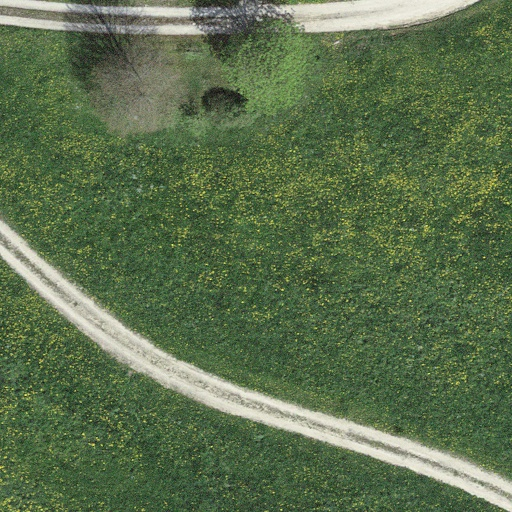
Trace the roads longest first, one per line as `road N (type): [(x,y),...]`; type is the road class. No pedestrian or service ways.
road 1 (track): [(0,238),(171,382),(511,501)]
road 2 (track): [(0,8),(184,22),(339,17),(429,0)]
